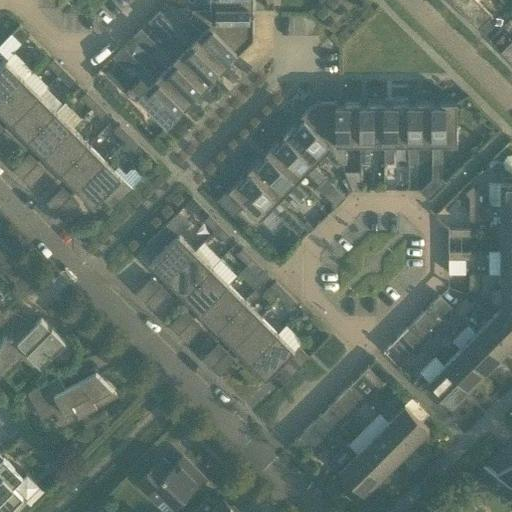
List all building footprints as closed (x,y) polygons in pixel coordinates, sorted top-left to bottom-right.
[(192,14),(253,40),(253,17),(250,17),(250,12),(253,12),(253,0),(210,0),(211,9),(192,9),(192,14)] [(447,0),(477,29),(491,15),(476,0),(447,0)] [(178,29),(158,10),(148,20),(167,40),(171,36),(178,29)] [(191,42),(221,72),(233,59),(231,57),(235,53),(237,55),(253,40),(192,14),(188,18),(202,31),(191,42)] [(20,25),(19,25),(11,33),(21,43),(29,34),(20,25)] [(173,60),(203,90),(216,77),(213,75),(218,70),(220,73),(221,72),(191,42),(178,29),(171,36),(184,49),(173,60)] [(511,39),(501,51),(511,62),(511,39)] [(0,47),(0,100),(23,78),(6,61),(10,57),(0,47)] [(159,48),(153,54),(166,67),(155,78),(185,108),(198,95),(195,93),(200,88),(202,90),(203,90),(173,60),(160,47),(159,47),(159,48)] [(48,64),(58,75),(64,69),(53,59),(48,64)] [(185,108),(155,78),(142,64),(141,65),(141,66),(135,72),(148,85),(137,96),(167,126),(180,113),(178,110),(182,106),(185,108)] [(75,80),(64,69),(58,75),(69,86),(75,80)] [(0,100),(0,112),(10,122),(11,123),(39,94),(23,78),(0,100)] [(97,102),(86,92),(81,97),(91,108),(97,102)] [(39,94),(11,123),(27,139),(56,111),(39,94)] [(337,166),(341,163),(315,101),(300,117),(302,120),(298,124),(296,121),(283,134),(313,164),(324,153),(337,166)] [(338,101),(315,101),(341,163),(346,163),(346,144),(360,144),(360,101),(343,101),(343,105),(338,105),(338,101)] [(370,144),(384,144),(384,101),(367,101),(367,105),(361,105),(361,101),(360,101),(360,144),(360,163),(361,163),(370,162),(370,144)] [(384,101),(384,144),(384,163),(385,163),(385,162),(394,162),(394,144),(408,144),(408,101),(391,101),(391,105),(385,105),(385,101),(384,101)] [(408,101),(408,144),(408,163),(409,163),(409,162),(418,162),(418,144),(432,144),(432,101),(415,101),(415,105),(409,105),(409,101),(408,101)] [(441,177),(441,162),(442,162),(442,144),(457,144),(457,101),(439,101),(439,105),(433,105),(433,101),(432,101),(432,144),(432,178),(420,190),(429,199),(446,182),(441,177)] [(108,113),(97,102),(91,108),(102,119),(108,113)] [(44,156),(72,127),(56,111),(27,139),(44,156)] [(114,130),(124,141),(130,135),(119,125),(114,130)] [(0,144),(9,136),(0,126),(0,144)] [(60,172),(89,144),(72,127),(44,156),(60,172)] [(326,177),(313,164),(283,134),(282,135),(285,137),(280,142),(278,139),(265,152),(295,182),(306,171),(319,184),(325,178),(326,178),(326,177)] [(141,146),(130,135),(124,141),(135,152),(141,146)] [(77,189),(105,160),(89,144),(60,172),(77,189)] [(260,157),(247,170),(278,200),(288,189),(301,202),(308,196),(309,195),(295,182),(265,152),(265,153),(267,155),(262,160),(260,157)] [(102,197),(113,208),(144,178),(135,169),(130,169),(126,174),(118,166),(115,170),(105,160),(77,189),(94,207),(95,206),(95,205),(102,197)] [(278,200),(247,170),(249,173),(245,177),(242,175),(229,188),(244,203),(259,218),(270,207),(284,220),(290,214),(291,213),(278,200)] [(511,181),(501,181),(501,204),(511,204),(511,181)] [(59,219),(77,203),(60,184),(42,200),(59,219)] [(469,204),(479,204),(479,193),(472,186),(465,193),(469,197),(469,204)] [(218,200),(233,215),(244,203),(229,188),(218,200)] [(479,204),(469,204),(469,222),(479,222),(479,204)] [(511,226),(511,204),(501,204),(501,227),(511,226)] [(204,220),(214,231),(220,225),(209,215),(204,220)] [(148,261),(166,278),(167,279),(195,250),(167,222),(147,242),(158,253),(151,261),(149,260),(148,261)] [(231,236),(220,225),(214,231),(225,242),(231,236)] [(511,249),(511,226),(501,227),(501,250),(511,249)] [(449,229),(449,236),(470,236),(470,228),(449,228),(449,229)] [(237,253),(247,264),(253,258),(242,248),(237,253)] [(511,272),(511,249),(501,250),(501,272),(511,272)] [(195,250),(167,279),(183,295),(212,267),(195,250)] [(470,250),(449,250),(449,259),(470,259),(470,250)] [(264,269),(253,258),(247,264),(258,275),(264,269)] [(212,267),(183,295),(200,312),(228,283),(212,267)] [(511,295),(511,272),(501,272),(501,295),(511,295)] [(479,273),(469,273),(469,290),(479,290),(479,273)] [(0,322),(9,327),(14,318),(13,318),(16,313),(9,310),(18,293),(0,274),(0,322)] [(270,286),(280,297),(286,291),(275,281),(270,286)] [(228,283),(200,312),(216,328),(245,300),(228,283)] [(286,291),(280,297),(291,308),(297,302),(286,291)] [(429,305),(445,321),(455,310),(454,309),(455,309),(440,294),(429,305)] [(511,295),(501,295),(501,308),(511,312),(511,295)] [(461,317),(473,305),(466,297),(455,309),(454,309),(455,310),(461,317)] [(216,328),(232,344),(233,345),(261,316),(245,300),(216,328)] [(445,321),(429,305),(423,311),(439,327),(445,321)] [(166,323),(182,341),(201,325),(185,307),(166,323)] [(511,312),(501,308),(493,316),(511,335),(511,312)] [(407,328),(422,343),(428,337),(431,339),(441,329),(439,327),(423,311),(413,321),(413,322),(407,328)] [(233,345),(249,361),(277,333),(261,316),(233,345)] [(477,332),(501,356),(511,344),(511,335),(493,316),(477,332)] [(24,348),(41,365),(52,354),(56,358),(62,359),(67,356),(70,351),(69,345),(65,341),(65,340),(52,326),(51,327),(41,317),(31,328),(14,318),(9,327),(0,343),(0,372),(1,371),(24,348)] [(397,337),(397,338),(391,344),(406,359),(412,353),(415,355),(425,345),(422,343),(407,328),(407,327),(397,337)] [(485,372),(501,356),(477,332),(460,348),(485,372)] [(292,375),(309,357),(298,346),(294,349),(277,333),(249,361),(267,379),(268,378),(267,377),(281,364),(292,375)] [(199,357),(216,374),(233,359),(216,341),(199,357)] [(468,388),(485,372),(460,348),(444,364),(468,388)] [(452,405),(468,388),(444,364),(428,380),(421,373),(413,381),(436,404),(443,396),(452,405)] [(368,367),(362,373),(377,388),(383,382),(368,367)] [(117,395),(111,388),(112,387),(96,371),(65,388),(58,376),(28,393),(42,418),(55,411),(62,425),(117,395)] [(367,398),(352,383),(346,389),(361,404),(367,398)] [(412,396),(389,420),(413,444),(429,428),(421,419),(428,412),(412,396)] [(345,421),(351,415),(336,399),(330,405),(345,421)] [(299,435),(317,453),(332,439),(329,436),(335,431),(319,415),(314,421),(299,435)] [(389,420),(372,436),(397,460),(413,444),(389,420)] [(35,443),(26,433),(15,439),(26,451),(35,443)] [(397,460),(372,436),(356,452),(380,477),(397,460)] [(364,493),(380,477),(356,452),(340,469),(364,493)] [(0,511),(6,511),(9,509),(12,511),(15,511),(27,501),(22,496),(23,495),(13,486),(22,476),(0,454),(0,511)] [(172,466),(164,458),(163,457),(137,483),(156,502),(163,496),(174,506),(203,477),(201,476),(201,472),(196,468),(193,468),(182,457),(172,466)] [(511,465),(497,474),(511,485),(511,465)] [(485,472),(471,487),(484,499),(498,485),(485,472)] [(238,511),(238,509),(234,505),(230,505),(223,498),(216,505),(207,496),(191,511),(238,511)]
